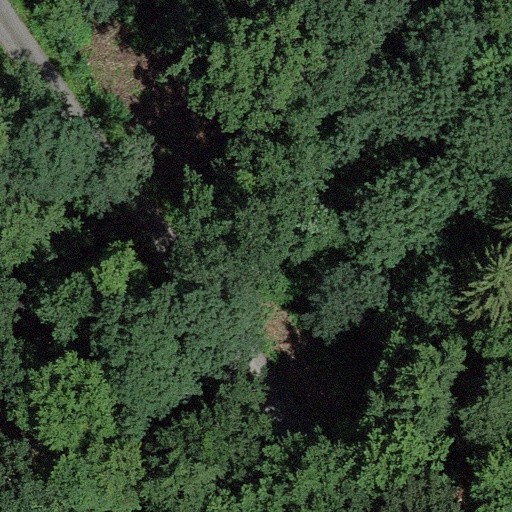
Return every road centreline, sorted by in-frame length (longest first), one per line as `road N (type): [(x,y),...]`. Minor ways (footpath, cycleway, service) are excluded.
road 1 (track): [(262,375),(0,23)]
road 2 (track): [(262,375),(361,511)]
road 3 (track): [(262,375),(221,511)]
